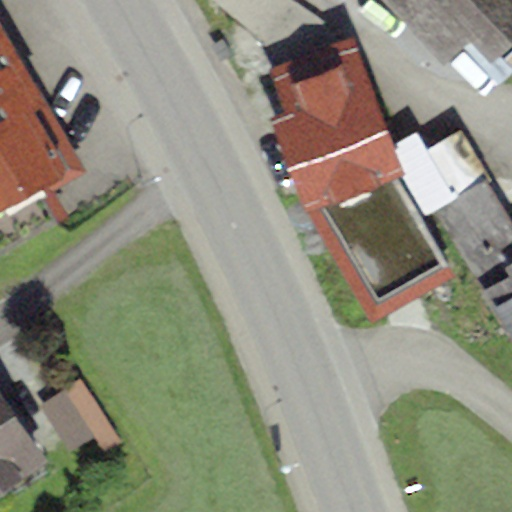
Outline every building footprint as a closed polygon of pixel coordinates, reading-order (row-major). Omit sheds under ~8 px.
[(499,56),(511,43),(511,0),(396,0),(444,53),(470,26),(499,56)] [(0,200),(81,152),(0,16),(0,200)] [(289,102),(268,111),(300,194),(372,318),(454,262),(406,154),(356,23),(271,56),(289,102)] [(435,203),(490,171),(459,127),(431,142),(420,129),(403,138),(435,203)] [(511,333),(511,209),(490,171),(435,203),(511,333)] [(0,482),(48,453),(0,374),(0,482)]
